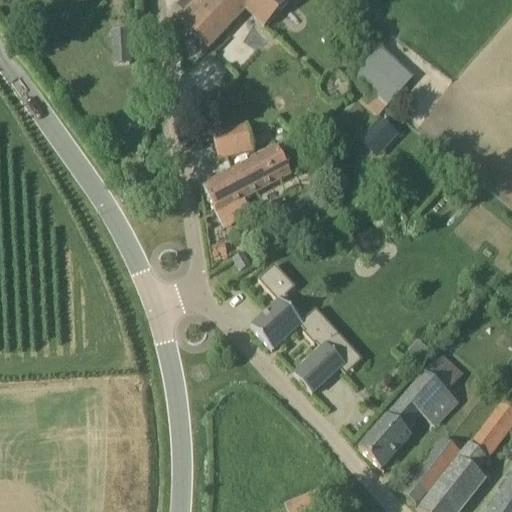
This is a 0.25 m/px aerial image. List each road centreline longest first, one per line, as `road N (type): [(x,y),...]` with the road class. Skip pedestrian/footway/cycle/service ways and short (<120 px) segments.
road 1 (residential): [(156,0),(201,299)]
road 2 (residential): [(155,308),(103,195),(0,58)]
road 3 (residential): [(393,511),(201,299)]
road 4 (residential): [(177,511),(182,427),(155,308)]
